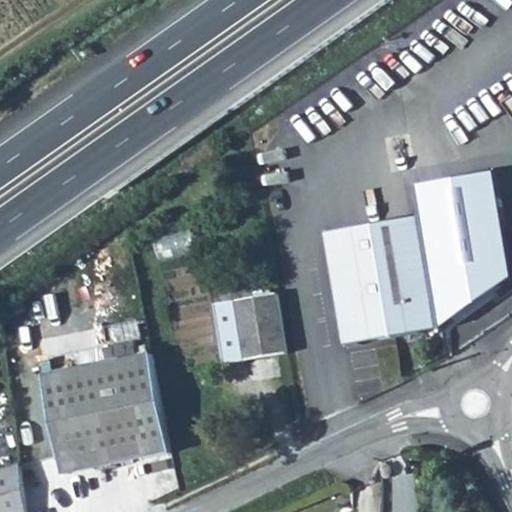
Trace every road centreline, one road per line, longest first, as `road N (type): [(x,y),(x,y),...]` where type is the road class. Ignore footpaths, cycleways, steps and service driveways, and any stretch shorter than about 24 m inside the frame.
road 1 (trunk): [(0,235),(331,0)]
road 2 (trunk): [(245,0),(0,173)]
road 3 (unclassified): [(444,411),(399,418),(195,511)]
